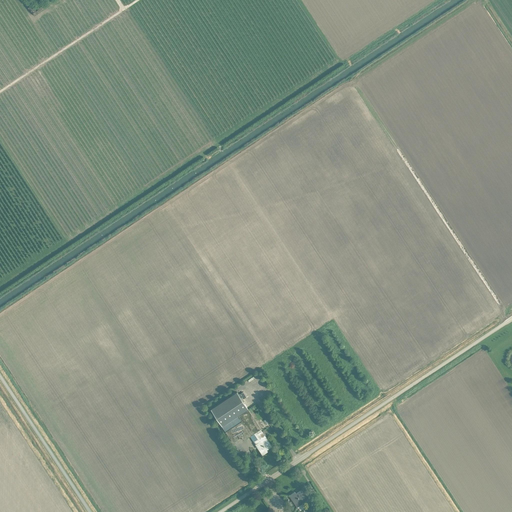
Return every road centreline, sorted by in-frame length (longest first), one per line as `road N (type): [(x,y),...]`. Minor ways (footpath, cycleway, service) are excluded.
road 1 (unclassified): [(218,511),(511,317)]
road 2 (unclassified): [(87,511),(0,378)]
